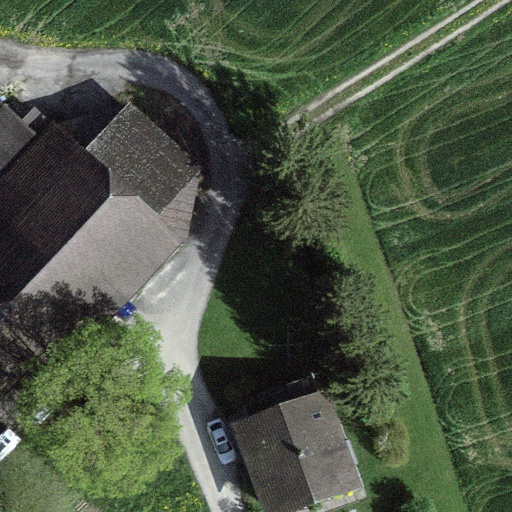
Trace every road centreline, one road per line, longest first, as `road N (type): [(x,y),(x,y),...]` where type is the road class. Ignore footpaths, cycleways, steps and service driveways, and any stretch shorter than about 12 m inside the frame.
road 1 (track): [(0,56),(145,71),(173,84),(209,124),(227,162),(347,99),(499,0)]
road 2 (unclassified): [(227,162),(214,256),(176,330),(169,363),(221,511)]
